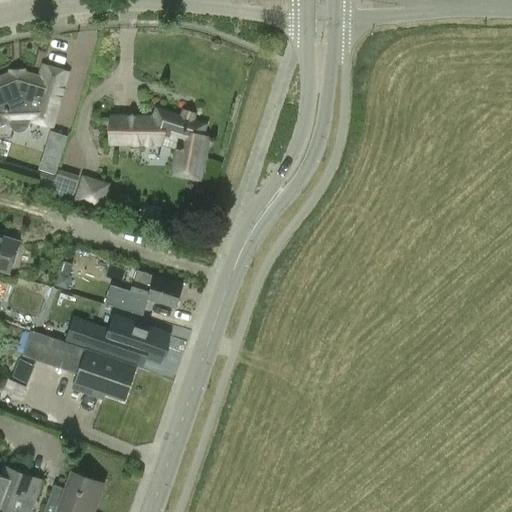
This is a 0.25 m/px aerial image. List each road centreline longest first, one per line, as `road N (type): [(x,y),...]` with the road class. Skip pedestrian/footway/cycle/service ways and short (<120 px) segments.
road 1 (tertiary): [(151,511),(249,244),(308,157),(323,94),(325,7)]
road 2 (residential): [(34,10),(93,3),(325,7)]
road 3 (residential): [(511,9),(325,7)]
